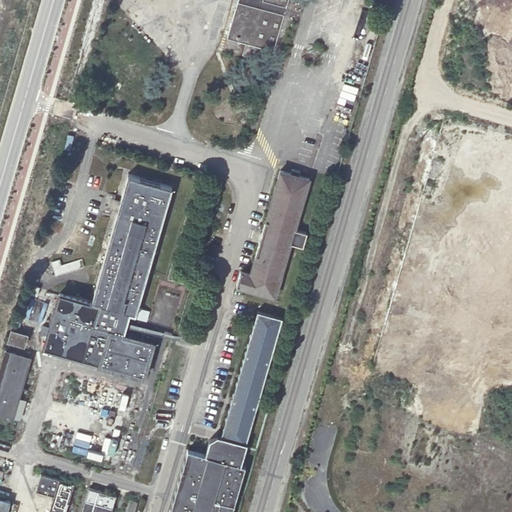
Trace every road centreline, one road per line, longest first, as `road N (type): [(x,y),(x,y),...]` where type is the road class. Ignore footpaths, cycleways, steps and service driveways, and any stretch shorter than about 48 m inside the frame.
road 1 (secondary): [(262,511),(408,0)]
road 2 (unknown): [(424,92),(313,471)]
